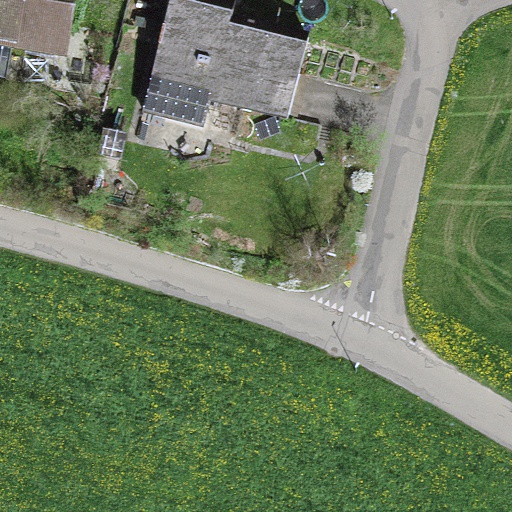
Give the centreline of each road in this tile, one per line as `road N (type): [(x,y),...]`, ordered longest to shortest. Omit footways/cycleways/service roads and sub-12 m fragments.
road 1 (unclassified): [(348,341),(0,226)]
road 2 (residential): [(436,24),(348,341)]
road 3 (unclassified): [(511,439),(348,341)]
